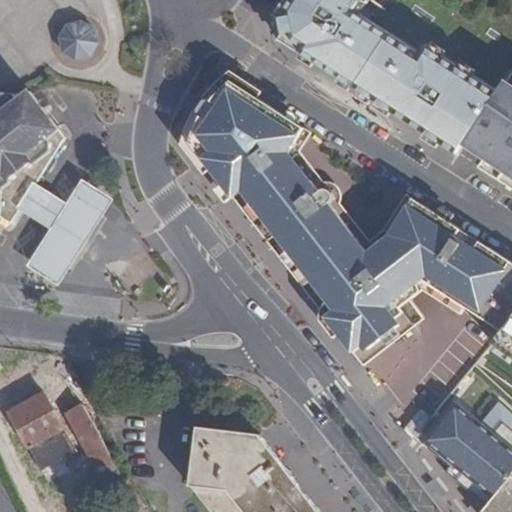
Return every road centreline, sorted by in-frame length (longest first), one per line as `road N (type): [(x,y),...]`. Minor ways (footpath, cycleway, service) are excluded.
road 1 (residential): [(511,233),(203,34)]
road 2 (tertiary): [(431,511),(305,350),(249,311)]
road 3 (tertiary): [(249,311),(150,185),(144,150),(154,88)]
road 4 (tertiary): [(280,369),(392,511)]
road 5 (tertiary): [(127,340),(280,369)]
road 6 (tertiary): [(0,322),(127,340)]
road 7 (tertiary): [(249,311),(127,340)]
